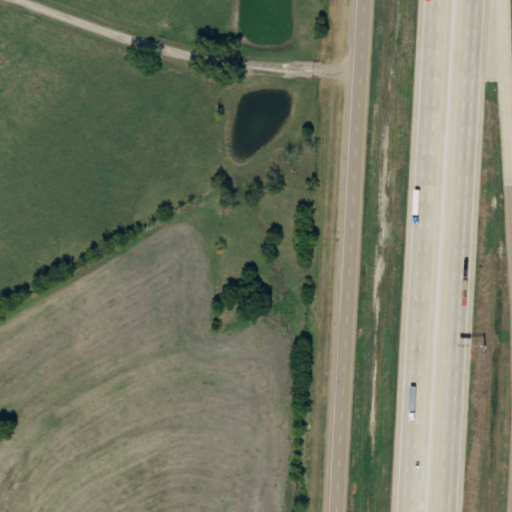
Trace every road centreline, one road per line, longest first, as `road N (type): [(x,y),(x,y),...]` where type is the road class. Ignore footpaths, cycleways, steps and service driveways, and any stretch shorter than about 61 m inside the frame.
road 1 (tertiary): [(367,0),(363,223),(340,511)]
road 2 (motorway): [(440,0),(412,511)]
road 3 (motorway): [(445,511),(473,0)]
road 4 (motorway): [(511,201),(503,0)]
